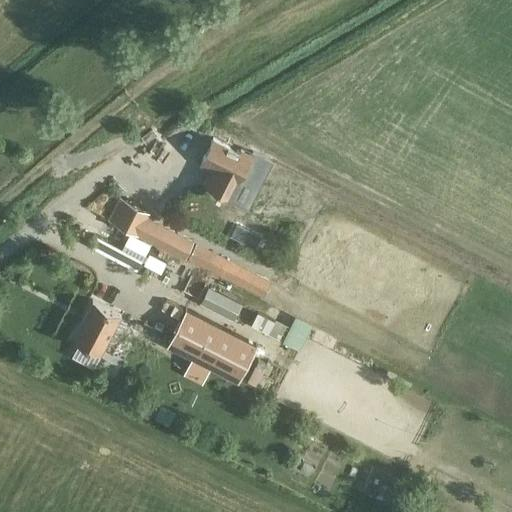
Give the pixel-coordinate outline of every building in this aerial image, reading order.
[(203,159),(200,164),(212,170),(204,185),(228,198),(236,183),(238,183),(243,172),(252,177),(263,155),(254,150),(252,155),(240,148),(239,151),(213,137),(202,158),(203,159)] [(185,259),(191,247),(140,222),(146,211),(121,198),(110,220),(185,259)] [(189,258),(263,295),(271,279),(197,242),(189,258)] [(242,302),(209,285),(200,301),(234,318),(242,302)] [(94,299),(75,338),(103,354),(122,315),(94,299)] [(167,344),(238,380),(257,343),(186,307),(167,344)] [(257,313),(251,325),(268,334),(274,322),(257,313)] [(286,323),(276,343),(288,349),(298,329),(286,323)] [(145,398),(138,412),(148,417),(155,403),(145,398)] [(306,435),(304,439),(305,446),(310,448),(315,440),(306,435)]
